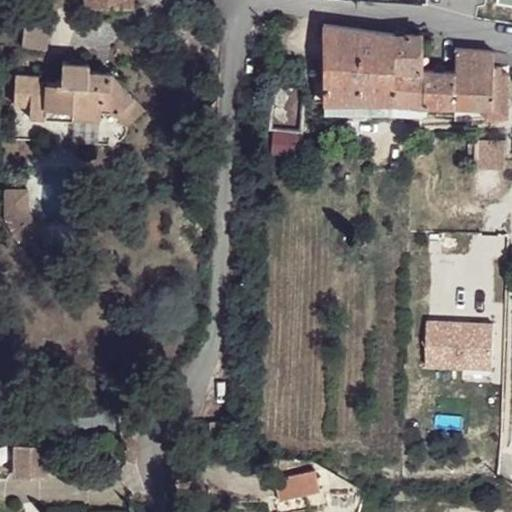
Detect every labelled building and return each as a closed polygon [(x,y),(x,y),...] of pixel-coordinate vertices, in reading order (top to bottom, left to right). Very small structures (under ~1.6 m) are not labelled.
[(86,0),(86,8),(131,8),(131,0),(86,0)] [(511,0),(499,0),(499,6),(511,8),(511,0)] [(44,25),(20,22),(17,49),(41,52),(44,25)] [(323,24),(325,101),(393,101),(394,70),(394,33),(323,24)] [(394,33),(394,70),(419,69),(420,69),(419,44),(419,37),(418,31),(394,33)] [(427,45),(427,37),(419,37),(419,44),(427,45)] [(455,46),(454,72),(452,71),(452,105),(461,106),(487,106),(492,106),(492,71),(492,65),(492,51),(455,46)] [(126,126),(142,113),(109,76),(89,73),(88,65),(62,66),(60,87),(37,85),(37,79),(16,78),(14,107),(29,107),(29,120),(72,123),(73,119),(99,120),(99,108),(108,109),(126,126)] [(393,101),(418,104),(423,104),(424,70),(420,69),(419,69),(394,70),(393,101)] [(434,70),(424,70),(423,104),(452,105),(452,71),(434,70)] [(492,106),(506,108),(507,75),(507,72),(499,72),(492,71),(492,106)] [(393,114),(393,101),(325,101),(325,115),(393,114)] [(393,114),(422,115),(422,114),(423,104),(418,104),(393,101),(393,114)] [(452,114),(452,105),(423,104),(422,114),(452,114)] [(452,105),(452,114),(460,115),(461,106),(452,105)] [(487,106),(461,106),(460,115),(460,116),(486,117),(487,106)] [(492,106),(487,106),(486,117),(496,116),(501,116),(504,114),(506,112),(506,108),(492,106)] [(506,137),(475,139),(476,164),(506,164),(506,137)] [(22,197),(0,197),(0,222),(13,245),(34,233),(23,214),(22,197)] [(226,422),(205,424),(205,437),(226,436),(226,422)] [(46,445),(16,444),(15,475),(15,476),(45,477),(46,445)] [(315,469),(274,478),(279,500),(305,493),(320,490),(315,469)] [(320,490),(305,493),(309,508),(328,502),(324,489),(320,490)]
